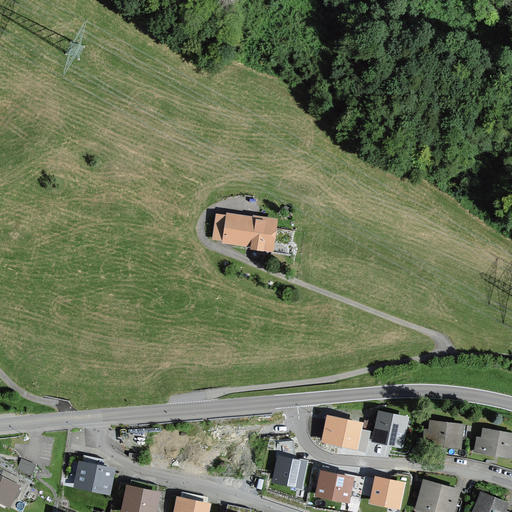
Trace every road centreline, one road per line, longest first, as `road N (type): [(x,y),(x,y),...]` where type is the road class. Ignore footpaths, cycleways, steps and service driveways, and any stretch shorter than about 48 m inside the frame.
road 1 (residential): [(511,477),(318,453),(305,442),(295,400)]
road 2 (residential): [(296,511),(133,468),(104,445),(97,416)]
road 3 (tertiary): [(295,400),(436,390),(511,404)]
road 4 (tertiary): [(97,416),(295,400)]
